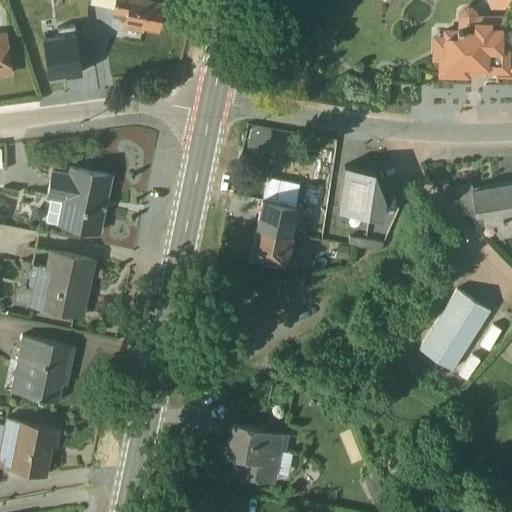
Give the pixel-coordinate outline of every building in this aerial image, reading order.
[(141,25),(155,27),(160,3),(145,0),(89,0),(88,5),(112,10),(110,17),(123,20),(122,25),(140,29),(141,25)] [(511,10),(511,0),(487,0),(487,9),(511,10)] [(440,77),(467,78),(467,70),(482,71),(482,76),(511,77),(511,43),(506,43),(506,16),(476,16),(474,11),(470,8),(466,7),(462,7),(458,10),(455,15),(455,30),(440,30),(440,36),(430,36),(430,62),(438,62),(438,74),(439,76),(440,77)] [(62,76),(79,73),(72,26),(55,28),(56,36),(41,39),(46,76),(62,74),(62,76)] [(3,33),(0,33),(0,75),(9,74),(3,33)] [(265,150),(269,130),(249,126),(245,147),(265,150)] [(295,135),(275,131),(271,152),(291,155),(295,135)] [(343,167),(336,210),(379,217),(382,198),(372,171),(343,167)] [(49,199),(44,221),(97,232),(109,176),(68,168),(67,174),(50,171),(45,198),(49,199)] [(260,198),(254,228),(290,235),(294,219),(297,220),(300,206),(293,205),(297,184),(266,178),(262,199),(260,198)] [(469,184),(445,189),(477,225),(494,223),(497,238),(511,235),(511,182),(470,190),(469,184)] [(290,235),(254,228),(248,257),(297,268),(301,250),(288,247),(290,235)] [(349,248),(336,245),(334,258),(347,260),(349,248)] [(86,286),(92,260),(46,250),(43,267),(30,265),(25,288),(15,286),(12,304),(80,317),(86,286)] [(489,310),(454,288),(416,348),(451,370),(489,310)] [(20,336),(8,391),(56,402),(60,385),(64,386),(73,347),(20,336)] [(3,417),(0,433),(0,465),(43,474),(49,446),(53,446),(56,429),(3,417)] [(282,434),(229,423),(223,456),(233,458),(230,474),(272,482),(279,450),(284,451),(287,436),(282,435),(282,434)]
